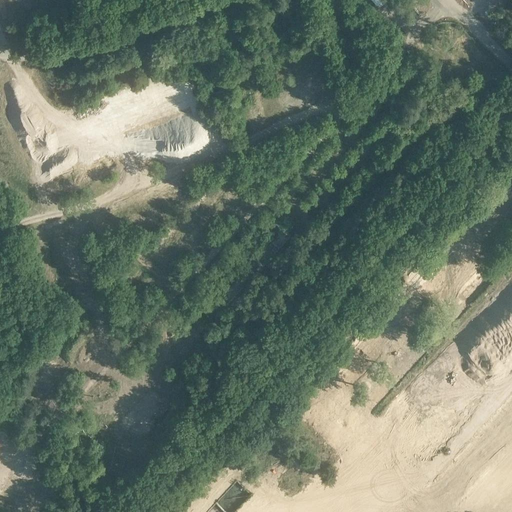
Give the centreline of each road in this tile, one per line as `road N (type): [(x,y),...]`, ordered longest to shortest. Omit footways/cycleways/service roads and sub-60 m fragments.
road 1 (track): [(129,511),(511,99)]
road 2 (unknown): [(334,376),(479,511)]
road 3 (unknown): [(161,511),(107,359)]
